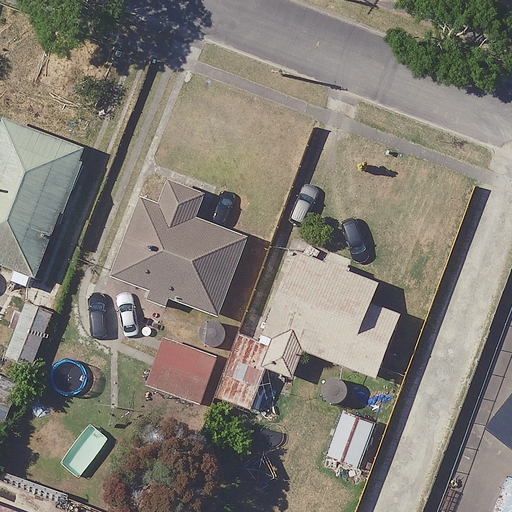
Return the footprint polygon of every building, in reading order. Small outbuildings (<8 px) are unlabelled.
[(83,151),(1,117),(0,120),(0,262),(32,276),(83,151)] [(199,194),(147,175),(111,277),(217,315),(245,236),(191,217),(199,194)] [(375,279),(293,246),(258,334),(241,328),(215,395),(249,409),(266,366),(290,376),(301,348),(372,376),(396,317),(365,304),(375,279)] [(212,356),(163,341),(149,387),(199,401),(212,356)] [(511,387),(508,386),(475,483),(511,496),(511,387)] [(377,424),(343,411),(326,456),(361,468),(377,424)]
